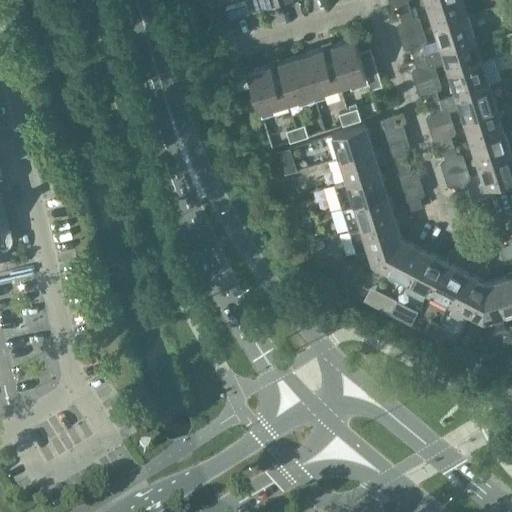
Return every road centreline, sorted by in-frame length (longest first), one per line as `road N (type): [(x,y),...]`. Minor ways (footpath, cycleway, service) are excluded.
road 1 (tertiary): [(174,130),(230,297),(265,352),(316,407)]
road 2 (tertiary): [(359,385),(263,274),(174,130)]
road 3 (residential): [(511,221),(477,231),(449,217),(375,4)]
road 4 (tertiary): [(316,407),(144,511)]
road 5 (tertiary): [(507,511),(359,385)]
road 6 (residential): [(234,49),(375,4)]
road 7 (tertiary): [(225,511),(273,483),(335,425)]
road 8 (tertiary): [(174,130),(136,0)]
road 9 (tertiary): [(335,425),(428,511)]
